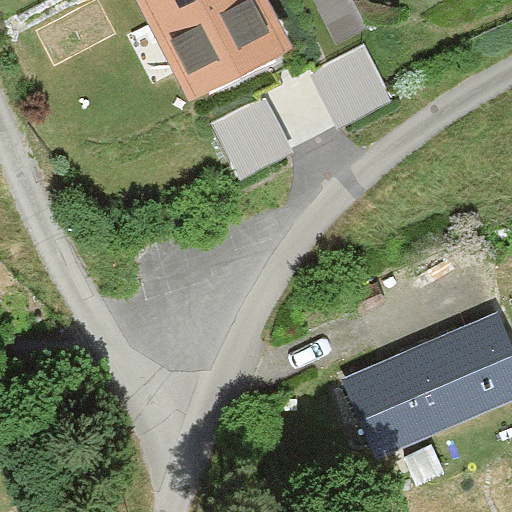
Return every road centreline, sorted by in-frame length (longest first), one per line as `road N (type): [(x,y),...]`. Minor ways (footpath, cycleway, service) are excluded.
road 1 (tertiary): [(162,473),(288,237),(438,104),(511,67)]
road 2 (residential): [(162,473),(0,153)]
